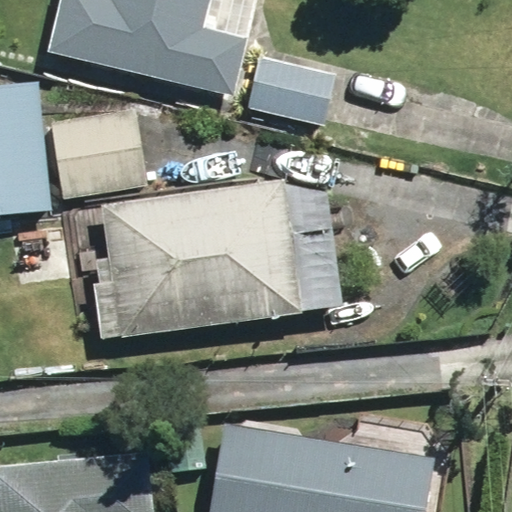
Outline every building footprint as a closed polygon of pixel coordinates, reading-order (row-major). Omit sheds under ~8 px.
[(56,0),(41,64),(225,109),(238,51),(195,42),(204,0),(96,0),(95,3),(82,0),(56,0)] [(241,117),(319,136),(332,84),(252,65),(241,117)] [(44,134),(55,210),(140,198),(129,122),(44,134)] [(87,296),(94,351),(292,328),(275,196),(93,219),(103,293),(87,296)] [(171,422),(176,450),(204,445),(200,416),(171,422)] [(219,511),(435,511),(445,453),(237,417),(219,511)] [(0,460),(0,464),(3,511),(166,511),(161,445),(0,460)]
